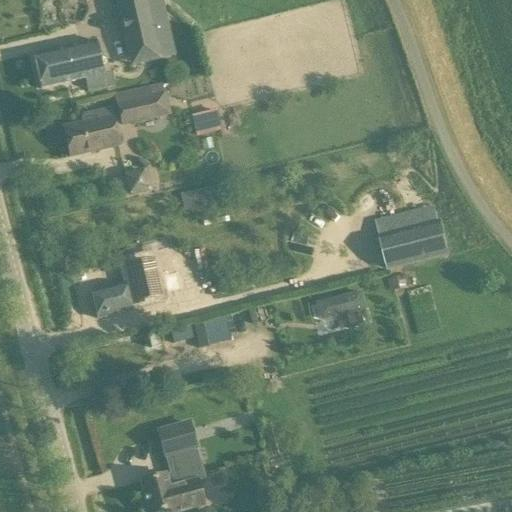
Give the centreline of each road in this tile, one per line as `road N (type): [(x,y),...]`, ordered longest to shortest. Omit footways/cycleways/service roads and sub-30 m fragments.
road 1 (tertiary): [(75,511),(0,225)]
road 2 (residential): [(394,0),(459,170),(511,244)]
